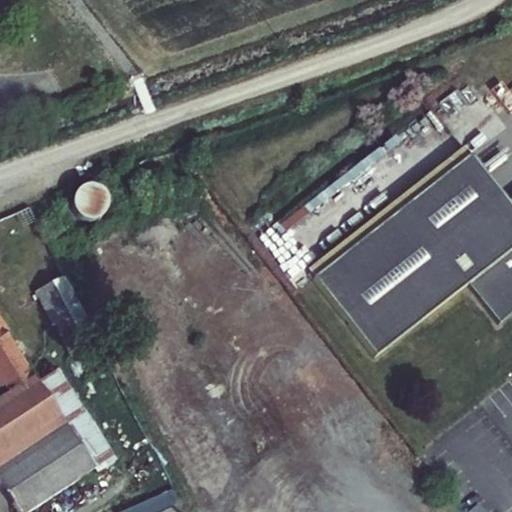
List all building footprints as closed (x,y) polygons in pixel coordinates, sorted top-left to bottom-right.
[(309,274),(315,282),(472,158),(466,150),(309,274)] [(472,158),(315,282),(378,360),(470,287),(501,327),(511,317),(511,202),(510,205),(472,158)] [(95,179),(67,195),(81,219),(108,204),(95,179)] [(80,313),(63,278),(36,293),(53,326),(80,313)] [(80,313),(53,326),(61,341),(87,327),(80,313)] [(96,345),(87,327),(61,341),(69,357),(96,345)] [(27,372),(0,330),(0,383),(3,389),(27,372)] [(27,372),(3,389),(11,400),(35,385),(27,372)] [(11,400),(0,407),(0,491),(13,511),(28,511),(91,471),(35,385),(11,400)]
